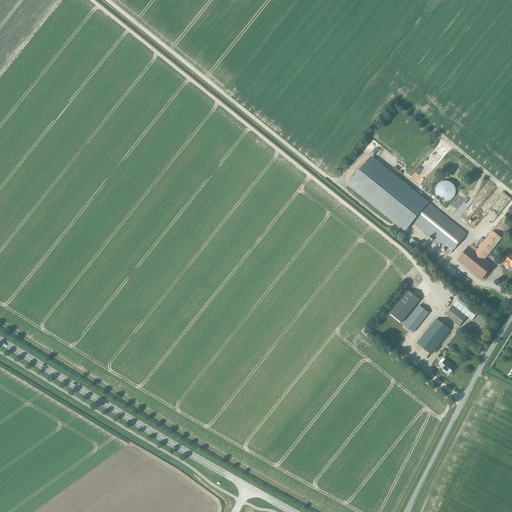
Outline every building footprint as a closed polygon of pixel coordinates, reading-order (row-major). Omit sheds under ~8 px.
[(412,222),(425,206),(368,160),(350,184),(407,229),(412,222)] [(457,194),(456,192),(445,195),(445,194),(441,195),(441,198),(442,197),(443,201),(444,204),(461,201),(459,193),(457,194)] [(468,213),(474,207),(473,205),(475,203),(472,200),(464,209),(468,213)] [(504,201),(488,219),(499,228),(506,220),(503,217),(511,207),(504,201)] [(417,223),(438,245),(453,247),(456,248),(458,246),(455,246),(453,244),(454,238),(456,236),(454,235),(450,234),(447,231),(448,226),(447,226),(448,218),(439,209),(433,215),(429,214),(428,213),(417,223)] [(490,262),(507,240),(497,233),(483,252),(476,246),(474,248),(467,256),(468,258),(463,261),(462,262),(464,265),(487,282),(495,277),(493,274),(488,270),(485,266),(490,262)] [(511,267),(511,255),(510,254),(504,261),(505,262),(503,264),(508,269),(511,266),(511,267)] [(420,300),(409,290),(390,314),(401,323),(420,300)] [(472,320),(477,314),(458,299),(453,305),(467,317),(472,320)] [(413,332),(429,313),(419,305),(404,325),(413,332)] [(467,317),(453,305),(445,315),(459,326),(467,317)] [(431,354),(450,330),(436,319),(417,343),(431,354)] [(449,375),(455,367),(446,360),(440,367),(449,375)]
